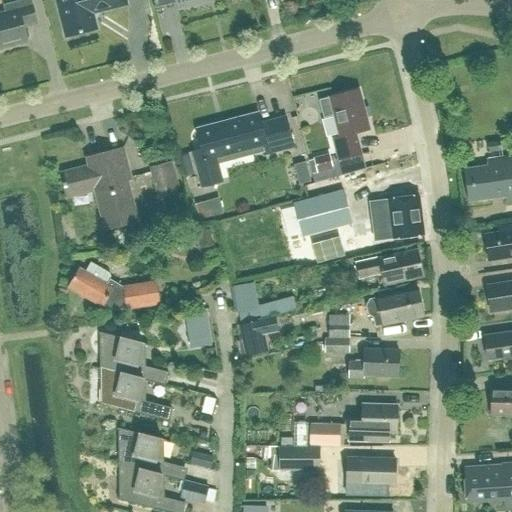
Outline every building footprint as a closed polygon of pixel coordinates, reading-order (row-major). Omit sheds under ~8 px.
[(5,12),(0,13),(0,47),(27,40),(23,26),(36,22),(30,0),(21,0),(12,3),(13,7),(5,9),(5,12)] [(98,11),(126,3),(125,0),(56,0),(66,35),(95,28),(93,19),(98,11)] [(357,89),(330,97),(318,100),(323,117),(334,114),(340,135),(334,137),(340,159),(360,154),(354,133),(368,129),(357,89)] [(259,123),(257,113),(197,129),(204,158),(261,144),(264,153),(291,146),(284,117),(259,123)] [(487,143),(488,152),(498,151),(498,150),(500,149),(499,141),(487,143)] [(105,228),(138,219),(127,178),(131,177),(123,147),(87,157),(89,165),(61,172),(67,195),(95,188),(105,228)] [(187,171),(199,169),(196,147),(184,149),(187,171)] [(335,177),(329,153),(312,157),(317,173),(311,174),(314,183),(335,177)] [(511,154),(499,157),(489,158),(486,159),(487,165),(464,169),(468,200),(504,195),(505,202),(511,201),(511,154)] [(149,167),(157,199),(181,192),(172,161),(149,167)] [(305,162),(293,165),(299,185),(310,182),(305,162)] [(301,237),(351,224),(342,190),(292,204),(301,237)] [(375,239),(423,234),(418,195),(371,200),(375,239)] [(511,224),(497,227),(497,232),(484,234),(487,260),(511,256),(511,224)] [(196,233),(201,248),(213,245),(209,229),(196,233)] [(203,252),(207,265),(221,261),(218,248),(203,252)] [(359,279),(381,274),(384,285),(423,276),(417,249),(378,258),(356,263),(359,279)] [(103,307),(108,309),(111,311),(127,308),(127,309),(158,304),(155,285),(152,282),(123,287),(109,279),(111,275),(90,263),(85,272),(78,268),(67,288),(102,307),(103,307)] [(511,281),(486,286),(490,312),(511,308),(511,281)] [(235,312),(258,308),(253,283),(230,287),(235,312)] [(374,327),(383,325),(383,326),(423,317),(417,289),(377,298),(377,297),(368,299),(368,300),(365,305),(367,314),(372,317),(374,327)] [(324,338),(324,341),(349,336),(349,322),(328,322),(328,338),(324,338)] [(98,368),(166,385),(149,380),(148,368),(137,365),(142,345),(147,346),(147,345),(98,332),(98,333),(100,334),(100,368),(99,367),(98,368)] [(511,332),(483,336),(486,357),(509,354),(509,356),(511,356),(511,332)] [(349,336),(324,341),(324,353),(349,353),(349,336)] [(363,378),(363,376),(397,377),(398,350),(363,349),(363,362),(360,362),(360,360),(354,360),(354,362),(348,362),(348,377),(363,378)] [(166,385),(98,368),(98,369),(100,369),(101,403),(99,403),(99,404),(169,422),(170,421),(168,421),(171,409),(137,400),(143,380),(166,386),(166,385)] [(206,383),(221,387),(224,371),(209,368),(206,383)] [(511,415),(511,388),(491,388),(491,415),(511,415)] [(387,441),(388,431),(395,431),(396,404),(362,403),(362,418),(349,418),(349,440),(387,441)] [(309,446),(319,446),(339,446),(339,423),(309,423),(309,446)] [(117,464),(163,476),(162,464),(155,461),(161,442),(165,443),(166,442),(117,428),(117,429),(119,430),(119,464),(117,463),(117,464)] [(319,446),(309,446),(278,446),(278,471),(319,471),(319,446)] [(193,451),(190,464),(209,469),(212,456),(193,451)] [(345,484),(360,485),(394,486),(394,459),(361,458),(346,457),(345,484)] [(504,507),(511,506),(511,463),(500,464),(500,466),(464,468),(466,500),(503,497),(504,507)] [(163,476),(117,464),(119,465),(119,499),(118,499),(117,500),(165,511),(170,511),(164,510),(164,498),(157,496),(161,476),(184,482),(184,481),(185,480),(163,476)] [(184,482),(180,498),(204,504),(208,486),(185,480),(184,481),(184,482)]
